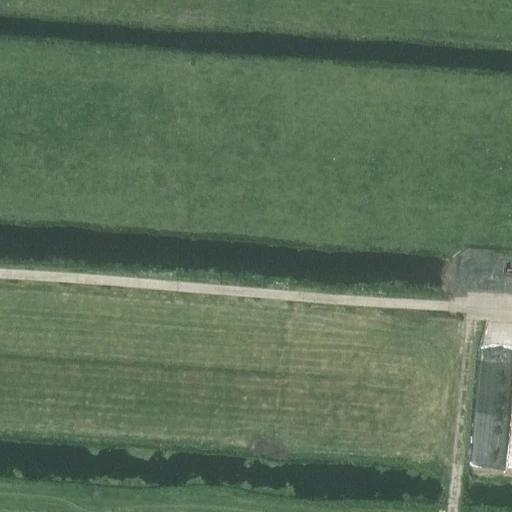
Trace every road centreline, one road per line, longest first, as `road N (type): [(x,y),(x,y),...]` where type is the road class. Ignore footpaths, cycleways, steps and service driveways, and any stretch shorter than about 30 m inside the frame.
road 1 (track): [(477,309),(0,271)]
road 2 (track): [(511,312),(477,309),(452,511)]
